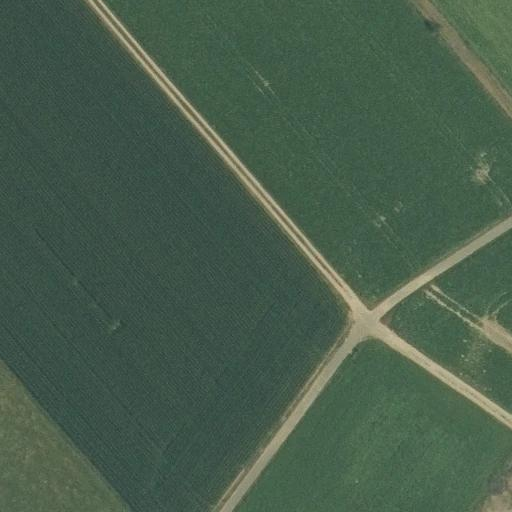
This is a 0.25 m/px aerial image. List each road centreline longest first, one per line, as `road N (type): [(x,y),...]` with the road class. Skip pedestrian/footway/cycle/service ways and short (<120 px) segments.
road 1 (track): [(95,0),(366,320)]
road 2 (track): [(229,511),(366,320)]
road 3 (track): [(366,320),(511,420)]
road 4 (track): [(366,320),(511,225)]
